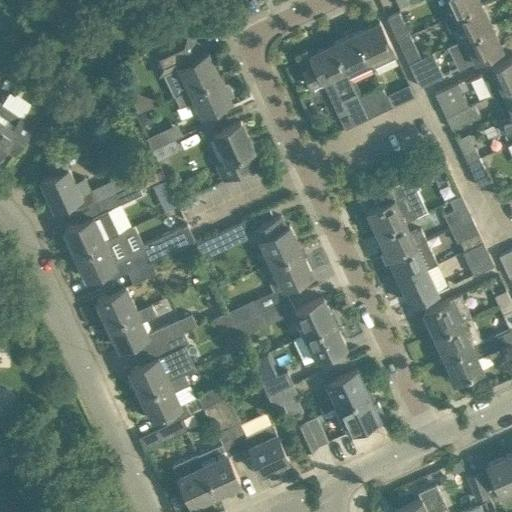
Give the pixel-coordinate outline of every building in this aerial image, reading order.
[(447,0),(454,14),(481,2),(479,0),(447,0)] [(459,25),(465,38),(492,25),(481,2),(454,14),(445,18),(450,29),(459,25)] [(387,16),(399,41),(410,35),(407,28),(398,11),(387,16)] [(379,19),(356,30),(373,66),(396,55),(379,19)] [(465,38),(454,42),(448,45),(458,68),(465,65),(476,60),(485,56),(502,47),(496,35),(500,33),(496,23),(492,25),(465,38)] [(356,30),(332,41),(345,68),(346,67),(350,77),(373,66),(356,30)] [(180,64),(190,87),(219,74),(207,50),(197,55),(187,32),(148,51),(159,74),(180,64)] [(399,41),(410,63),(421,57),(410,35),(399,41)] [(0,103),(1,103),(0,101),(0,67),(8,56),(6,55),(11,49),(0,41),(0,103)] [(345,68),(332,41),(309,52),(314,63),(303,68),(310,84),(330,75),(347,112),(338,116),(344,127),(369,116),(359,95),(350,77),(346,67),(345,68)] [(421,57),(410,63),(421,85),(443,75),(432,52),(421,57)] [(494,93),(511,84),(511,55),(499,62),(490,66),(480,71),(492,94),(494,93)] [(400,76),(381,85),(391,105),(409,97),(415,94),(405,72),(399,74),(400,76)] [(219,74),(190,87),(174,95),(179,106),(195,99),(206,123),(225,114),(220,103),(230,98),(229,95),(232,94),(227,82),(223,83),(219,74)] [(434,92),(446,116),(469,105),(458,81),(434,92)] [(511,84),(494,93),(505,116),(511,112),(511,84)] [(381,85),(359,95),(369,116),(391,105),(381,85)] [(39,91),(31,103),(43,111),(51,99),(39,91)] [(0,103),(0,150),(4,145),(15,152),(43,111),(31,103),(21,117),(1,103),(0,103)] [(474,103),(469,105),(446,116),(451,128),(480,115),(474,103)] [(148,108),(138,113),(143,123),(150,120),(152,115),(148,108)] [(511,127),(511,112),(505,116),(496,120),(501,133),(511,127)] [(216,162),(219,167),(224,178),(254,163),(247,149),(253,146),(240,119),(213,132),(225,158),(216,162)] [(147,136),(152,147),(175,136),(170,125),(147,136)] [(457,139),(467,161),(479,155),(474,146),(468,133),(457,139)] [(175,136),(152,147),(157,159),(181,148),(175,136)] [(74,180),(61,151),(45,159),(52,173),(41,178),(54,206),(71,197),(90,189),(84,176),(74,180)] [(479,155),(467,161),(478,184),(489,179),(479,155)] [(429,166),(414,173),(419,185),(431,180),(432,172),(429,166)] [(136,194),(151,188),(149,183),(156,180),(158,184),(168,180),(166,177),(163,169),(150,175),(137,181),(95,199),(101,211),(108,207),(123,200),(136,194)] [(90,187),(95,199),(137,181),(131,170),(112,178),(112,177),(90,187)] [(367,209),(378,233),(406,220),(417,215),(406,192),(420,186),(419,185),(414,173),(391,184),(396,196),(367,209)] [(461,194),(450,200),(454,209),(466,203),(461,194)] [(118,231),(108,207),(101,211),(92,214),(82,219),(63,228),(75,252),(103,238),(118,231)] [(260,239),(267,256),(298,242),(289,223),(285,225),(280,214),(247,230),(253,242),(260,239)] [(416,243),(426,238),(421,228),(411,232),(406,220),(378,233),(384,246),(380,248),(385,258),(389,256),(416,243)] [(150,259),(194,238),(186,221),(142,242),(144,247),(150,259)] [(221,229),(227,241),(242,233),(237,221),(221,229)] [(195,241),(201,253),(227,241),(221,229),(195,241)] [(103,238),(75,252),(79,261),(76,263),(81,274),(85,273),(86,276),(104,267),(115,262),(108,249),(124,242),(118,231),(103,238)] [(460,240),(465,250),(483,241),(479,232),(460,240)] [(389,256),(399,279),(426,266),(437,261),(426,238),(416,243),(389,256)] [(298,242),(267,256),(277,276),(269,279),(273,289),(311,271),(298,242)] [(122,258),(127,269),(150,259),(144,247),(122,258)] [(511,275),(511,247),(499,253),(510,276),(511,275)] [(469,263),(474,274),(494,264),(491,257),(489,254),(469,263)] [(150,259),(127,269),(133,281),(155,270),(150,259)] [(426,266),(399,279),(410,302),(437,290),(448,285),(437,261),(426,266)] [(96,298),(107,322),(136,308),(125,284),(96,298)] [(494,295),(498,303),(510,298),(506,289),(494,295)] [(423,309),(434,333),(460,320),(471,315),(461,293),(450,298),(449,297),(423,309)] [(292,309),(304,333),(334,319),(322,295),(292,309)] [(227,309),(233,321),(259,310),(253,297),(227,309)] [(498,303),(509,326),(511,324),(511,302),(510,298),(498,303)] [(136,308),(107,322),(118,346),(147,332),(141,320),(157,313),(152,302),(137,310),(136,308)] [(259,310),(233,321),(239,334),(265,322),(259,310)] [(434,333),(444,356),(471,343),(482,338),(471,315),(460,320),(434,333)] [(155,328),(161,340),(183,329),(178,317),(155,328)] [(334,319),(304,333),(315,357),(345,343),(334,319)] [(183,329),(161,340),(166,352),(189,341),(183,329)] [(471,343),(444,356),(456,379),(459,377),(474,371),(482,367),(477,357),(496,348),(490,335),(482,339),(482,338),(471,343)] [(129,368),(140,392),(169,378),(158,354),(129,368)] [(327,380),(338,405),(367,391),(356,367),(327,380)] [(261,381),(267,393),(293,381),(287,369),(261,381)] [(162,411),(167,422),(182,415),(190,410),(185,400),(195,395),(184,371),(169,378),(140,392),(151,416),(162,411)] [(474,371),(459,377),(468,396),(482,389),(474,371)] [(293,381),(267,393),(273,406),(283,401),(290,416),(304,410),(297,395),(298,394),(293,381)] [(198,394),(203,405),(215,399),(228,393),(223,382),(198,394)] [(373,403),(367,391),(338,405),(350,429),(383,413),(377,401),(373,403)] [(240,419),(228,393),(215,399),(238,449),(249,444),(261,470),(264,474),(275,469),(274,464),(288,457),(272,423),(247,434),(239,419),(240,419)] [(222,441),(198,453),(216,491),(240,480),(227,454),(238,449),(215,399),(203,405),(215,431),(216,430),(222,441)] [(182,415),(167,422),(156,427),(162,440),(188,427),(182,415)] [(292,424),(296,432),(304,450),(317,444),(317,443),(326,438),(319,424),(310,428),(305,418),(292,424)] [(216,491),(198,453),(197,451),(172,463),(191,503),(216,491)] [(500,491),(511,485),(511,456),(510,452),(486,463),(500,491)] [(464,467),(460,458),(448,463),(452,472),(464,467)] [(484,495),(486,501),(490,499),(480,471),(468,476),(476,498),(484,495)] [(443,499),(440,492),(435,481),(417,490),(420,497),(394,509),(395,511),(392,511),(428,511),(426,507),(443,499)] [(486,511),(494,511),(490,499),(486,501),(485,501),(489,511),(486,511)]
